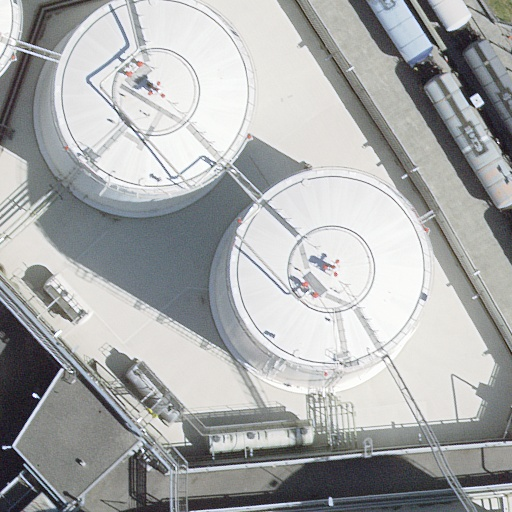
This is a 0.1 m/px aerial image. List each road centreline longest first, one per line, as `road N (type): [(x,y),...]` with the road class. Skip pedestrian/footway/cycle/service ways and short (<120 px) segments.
road 1 (unknown): [(511,461),(203,488),(185,481),(0,277)]
road 2 (unknown): [(511,307),(324,0)]
